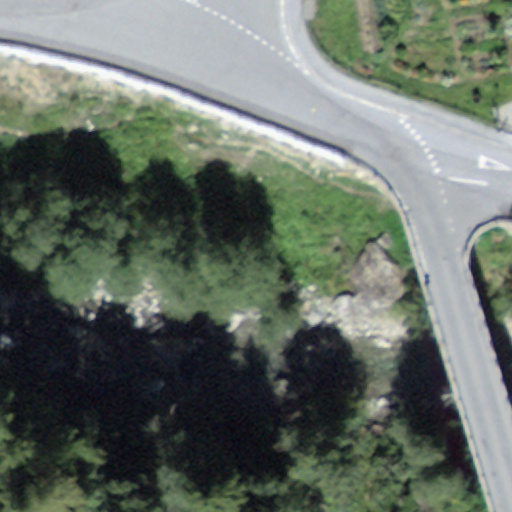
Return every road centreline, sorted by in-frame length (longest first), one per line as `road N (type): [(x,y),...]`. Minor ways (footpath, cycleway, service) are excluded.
road 1 (tertiary): [(393,146),(427,219),(511,482)]
road 2 (tertiary): [(156,32),(393,146)]
road 3 (tertiary): [(0,5),(156,32)]
road 4 (residential): [(393,146),(511,182)]
